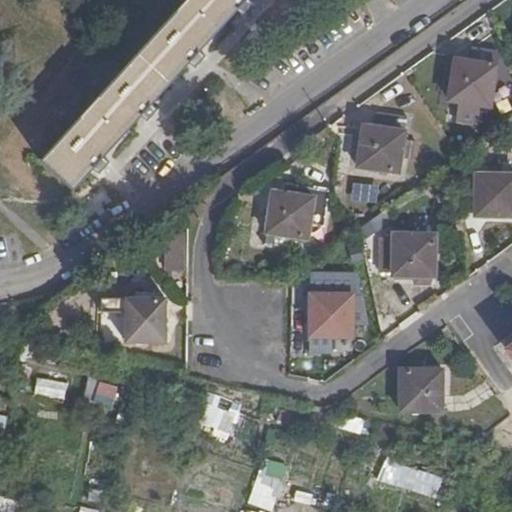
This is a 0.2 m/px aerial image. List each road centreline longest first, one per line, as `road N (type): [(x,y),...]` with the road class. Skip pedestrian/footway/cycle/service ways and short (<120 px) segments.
road 1 (residential): [(479,0),(227,187),(204,220),(202,289),(274,382),(327,392),(511,257)]
road 2 (residential): [(0,283),(54,267),(431,0)]
